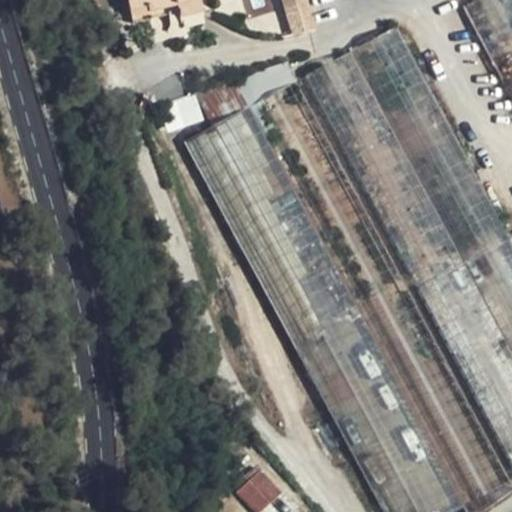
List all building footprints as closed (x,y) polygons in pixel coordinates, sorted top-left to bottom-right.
[(128,0),(131,12),(148,8),(150,10),(165,7),(175,5),(194,0),(128,0)] [(199,0),(194,0),(175,5),(178,18),(202,12),(199,0)] [(284,0),(295,35),(317,27),(307,0),(284,0)] [(458,0),(482,45),(492,63),(511,52),(511,44),(511,41),(488,0),(458,0)] [(511,0),(488,0),(511,41),(511,44),(511,0)] [(150,10),(132,14),(134,24),(168,17),(165,7),(150,10)] [(511,462),(511,245),(495,214),(395,28),(305,77),(511,462)] [(307,104),(294,80),(286,62),(235,80),(250,107),(249,109),(202,134),(406,511),(448,511),(461,503),(466,511),(481,511),(511,490),(511,483),(340,164),(307,104)] [(174,101),(181,125),(205,119),(198,94),(174,101)] [(238,492),(256,511),(261,511),(281,494),(261,472),(238,492)]
